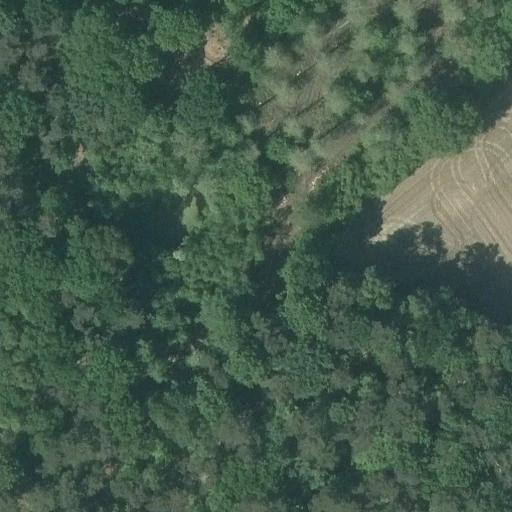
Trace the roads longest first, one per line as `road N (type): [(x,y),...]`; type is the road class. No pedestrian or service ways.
road 1 (track): [(185,377),(51,189),(40,140),(47,80)]
road 2 (track): [(290,511),(185,377)]
